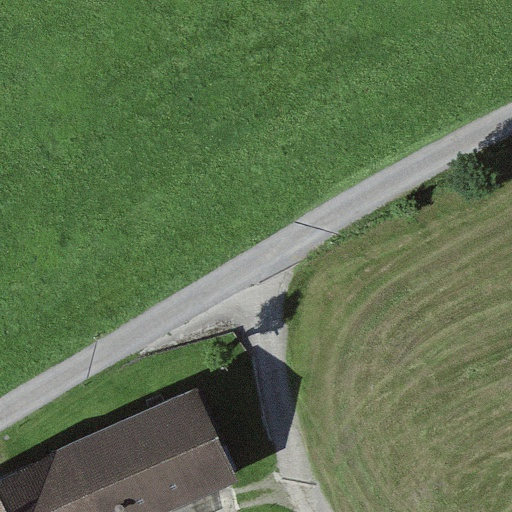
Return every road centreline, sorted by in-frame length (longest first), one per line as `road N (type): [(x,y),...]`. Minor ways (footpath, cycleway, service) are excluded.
road 1 (unclassified): [(0,420),(366,198),(511,125)]
road 2 (track): [(266,259),(270,351),(298,485),(314,511)]
